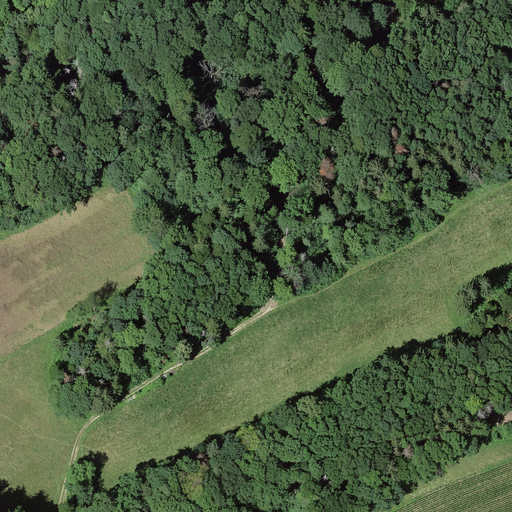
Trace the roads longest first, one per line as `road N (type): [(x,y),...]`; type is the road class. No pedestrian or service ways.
road 1 (track): [(397,0),(342,72),(277,220),(279,278),(263,314)]
road 2 (track): [(263,314),(87,424),(59,511)]
